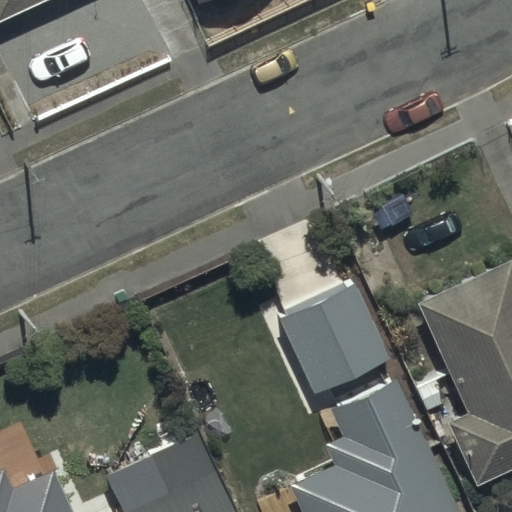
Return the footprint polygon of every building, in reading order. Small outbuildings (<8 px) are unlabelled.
[(0,0),(0,13),(29,0),(0,0)] [(511,270),(505,255),(411,298),(460,406),(441,415),(469,477),(511,458),(511,270)] [(384,352),(350,278),(273,314),(307,388),(384,352)] [(449,511),(390,374),(325,403),(336,428),(317,436),(326,458),(283,477),(298,511),(449,511)] [(230,511),(191,426),(140,450),(157,487),(116,506),(118,511),(230,511)] [(0,511),(67,511),(45,463),(3,483),(0,476),(0,511)]
